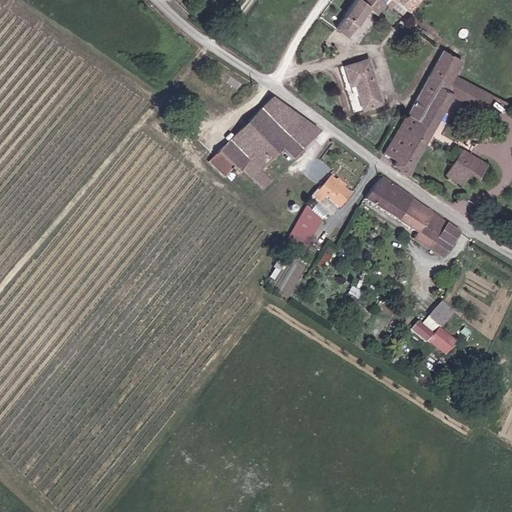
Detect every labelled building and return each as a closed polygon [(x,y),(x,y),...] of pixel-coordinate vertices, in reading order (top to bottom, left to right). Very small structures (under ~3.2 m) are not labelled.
[(393,0),(360,0),(359,0),(354,0),(343,17),(344,18),(336,29),(348,38),(367,8),(376,15),(385,4),(390,9),(396,2),(393,0)] [(393,0),(396,2),(408,13),(419,0),(393,0)] [(454,76),(461,61),(442,50),(408,115),(418,122),(438,86),(447,91),(454,76)] [(368,60),(344,67),(350,86),(355,85),(362,110),(381,104),(368,60)] [(492,97),(454,76),(447,91),(438,86),(418,122),(408,115),(384,154),(396,161),(393,166),(408,176),(412,166),(452,96),(485,114),(486,113),(485,112),(492,97)] [(319,133),(271,98),(207,162),(224,179),(232,168),(238,175),(242,170),(258,185),(261,183),(265,188),(271,182),(267,177),(267,176),(261,170),(281,151),(291,161),(319,133)] [(462,150),(462,151),(446,176),(461,186),(471,170),(479,176),(486,165),(462,150)] [(351,195),(343,189),(340,186),(341,184),(336,180),(335,181),(330,176),(313,196),(320,202),(325,196),(339,208),(351,195)] [(395,187),(380,177),(372,188),(364,200),(397,221),(410,200),(395,187)] [(459,233),(410,200),(397,221),(416,233),(412,240),(442,259),(459,233)] [(298,218),(284,242),(288,244),(290,242),(298,247),(311,225),(298,218)] [(328,250),(321,261),(327,264),(333,253),(328,250)] [(350,293),(354,289),(350,287),(346,294),(355,298),(350,293)] [(359,291),(354,289),(350,293),(355,298),(359,291)] [(390,305),(396,308),(402,292),(397,290),(390,305)] [(439,326),(451,313),(440,303),(428,316),(439,326)]
